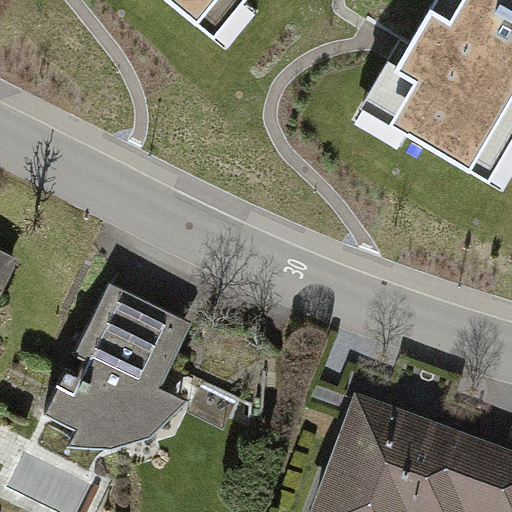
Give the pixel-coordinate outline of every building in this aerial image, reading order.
[(172,0),(214,35),(243,0),(172,0)] [(511,135),(511,0),(432,0),(369,106),(488,176),(511,135)] [(0,298),(5,300),(23,261),(0,250),(0,298)] [(103,297),(42,421),(69,435),(60,451),(102,457),(149,442),(186,405),(159,392),(186,335),(103,297)] [(511,511),(511,464),(351,402),(308,511),(511,511)]
